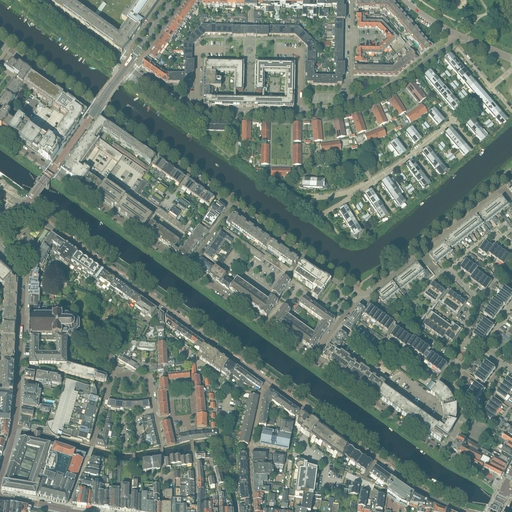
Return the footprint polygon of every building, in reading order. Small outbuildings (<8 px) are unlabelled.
[(54,0),(54,1),(52,4),(55,6),(58,9),(84,27),(84,26),(84,27),(87,28),(96,16),(94,15),(93,14),(73,0),(54,0)] [(96,16),(87,28),(89,30),(90,30),(89,31),(115,49),(118,51),(121,53),(121,54),(124,50),(126,47),(140,28),(140,27),(140,26),(139,26),(141,23),(143,24),(159,0),(135,0),(123,18),(131,24),(123,35),(98,17),(96,16)] [(189,0),(187,0),(182,8),(187,11),(186,11),(191,15),(197,6),(196,5),(189,0)] [(227,0),(218,0),(219,7),(219,9),(227,9),(227,7),(227,0)] [(235,0),(227,0),(227,7),(227,9),(236,9),(236,7),(235,0)] [(323,0),(324,18),(326,18),(329,15),(330,13),(328,13),(328,10),(326,10),(326,9),(325,9),(325,6),(331,6),(331,0),(323,0)] [(364,4),(364,8),(373,8),(373,0),(355,0),(355,3),(364,4)] [(373,0),(373,8),(380,8),(379,10),(380,10),(380,11),(381,11),(382,11),(382,10),(383,10),(384,10),(386,8),(385,7),(384,0),(373,0)] [(391,0),(384,0),(385,7),(386,8),(384,10),(385,10),(387,12),(392,7),(390,5),(393,2),(393,1),(391,0)] [(389,12),(398,22),(405,16),(403,14),(403,13),(400,9),(399,9),(393,2),(390,5),(392,7),(387,12),(388,13),(389,12)] [(182,8),(176,17),(184,24),(186,25),(188,21),(187,20),(191,15),(186,11),(187,11),(182,8)] [(335,14),(335,19),(343,19),(345,19),(345,8),(343,8),(336,8),(336,12),(335,12),(335,14)] [(262,19),(262,11),(254,11),(254,19),(259,19),(262,19)] [(405,33),(405,34),(405,35),(406,35),(407,35),(408,34),(409,35),(417,29),(415,27),(415,28),(414,26),(412,24),(410,21),(405,16),(398,22),(404,30),(404,31),(405,33)] [(176,17),(170,26),(179,32),(180,33),(186,25),(184,24),(176,17)] [(374,21),(374,28),(378,28),(379,30),(384,24),(381,21),(374,21)] [(202,26),(197,30),(202,36),(205,33),(206,34),(206,32),(203,29),(204,29),(204,22),(202,22),(202,26)] [(384,34),(389,29),(384,24),(379,30),(384,34)] [(170,26),(164,34),(172,41),(174,42),(176,38),(175,37),(179,32),(170,26)] [(237,27),(233,27),(232,27),(232,34),(232,36),(244,36),(244,27),(240,27),(240,26),(237,26),(237,27)] [(260,27),(256,27),(256,36),(267,37),(267,35),(267,27),(263,27),(263,26),(260,26),(260,27)] [(294,33),(294,35),(295,35),(297,37),(303,32),(298,27),(298,26),(296,26),(296,30),(294,33)] [(197,30),(195,28),(194,28),(196,31),(193,34),(196,36),(195,36),(198,40),(202,36),(197,30)] [(297,37),(301,41),(305,38),(304,38),(306,35),(303,33),(306,30),(305,29),(303,32),(297,37)] [(386,36),(386,38),(398,38),(397,37),(389,29),(384,34),(386,36)] [(421,49),(428,42),(424,38),(417,30),(418,30),(417,29),(409,35),(421,49)] [(192,34),(189,38),(194,43),(198,40),(195,36),(196,36),(193,34),(191,31),(190,32),(192,34)] [(309,33),(306,35),(304,38),(305,38),(301,41),(305,45),(311,40),(307,36),(310,34),(309,33)] [(164,34),(156,44),(163,49),(165,51),(172,41),(164,34)] [(182,43),(182,44),(187,44),(190,47),(192,47),(192,46),(194,43),(189,38),(184,42),(184,43),(182,43)] [(389,46),(398,38),(386,38),(386,39),(384,41),(389,46)] [(308,47),(308,49),(309,49),(312,46),(313,46),(319,46),(319,45),(315,45),(315,44),(311,40),(305,45),(308,47)] [(384,41),(379,45),(384,51),(386,49),(388,51),(390,48),(389,46),(384,41)] [(428,42),(421,49),(423,51),(422,52),(421,52),(420,52),(420,53),(420,54),(421,55),(422,55),(422,54),(433,45),(428,42)] [(156,44),(149,55),(158,62),(163,55),(170,55),(168,53),(165,51),(163,49),(156,44)] [(381,54),(384,51),(379,45),(378,46),(374,46),(374,54),(381,54)] [(417,58),(417,57),(410,49),(409,49),(408,50),(408,51),(409,53),(415,60),(417,58)] [(409,53),(392,67),(396,76),(405,69),(409,65),(415,60),(409,53)] [(448,65),(456,58),(454,56),(451,54),(444,60),(448,65)] [(147,57),(143,63),(151,68),(155,64),(151,62),(152,61),(147,57)] [(459,61),(456,58),(448,65),(453,70),(460,64),(458,61),(459,61)] [(12,60),(11,60),(10,59),(4,67),(13,74),(14,72),(20,76),(16,81),(22,85),(23,84),(30,74),(31,72),(19,63),(18,64),(12,60)] [(149,72),(153,75),(158,68),(161,64),(157,61),(155,64),(151,68),(149,72)] [(204,99),(203,106),(248,107),(293,108),(294,102),(294,100),(294,98),(294,63),(287,63),(285,63),(282,63),(276,63),(264,63),(263,63),(255,62),(244,62),(204,61),(204,71),(214,71),(224,71),(224,99),(204,99)] [(184,73),(185,73),(187,73),(191,73),(193,73),(193,62),(191,62),(185,62),(184,62),(184,66),(183,66),(183,68),(184,68),(184,73)] [(141,65),(142,67),(149,72),(151,68),(143,63),(141,65)] [(314,68),(315,64),(307,64),(307,63),(305,63),(305,75),(307,75),(314,75),(314,70),(316,70),(316,68),(314,68)] [(396,76),(392,67),(357,66),(357,64),(356,63),(355,63),(354,64),(354,76),(364,76),(370,76),(381,76),(387,77),(387,76),(392,76),(396,76)] [(344,64),(342,64),(335,64),(335,69),(333,69),(333,71),(335,71),(335,75),(342,76),(344,76),(344,64)] [(462,66),(460,64),(453,70),(457,75),(465,68),(463,65),(462,66)] [(153,75),(158,79),(161,74),(160,74),(162,71),(163,70),(159,67),(159,68),(158,68),(153,75)] [(457,75),(461,80),(468,73),(466,71),(467,70),(465,68),(457,75)] [(168,83),(168,75),(168,73),(167,73),(163,70),(162,71),(160,74),(161,74),(158,79),(163,83),(168,83)] [(432,71),(425,77),(427,80),(426,80),(428,83),(436,76),(432,71)] [(168,73),(168,75),(168,83),(180,83),(180,75),(180,74),(175,73),(175,72),(173,72),(173,73),(168,73)] [(219,78),(216,75),(215,74),(215,73),(213,73),(204,73),(204,88),(217,88),(223,88),(223,80),(220,80),(219,78)] [(461,80),(465,84),(473,77),(471,75),(470,76),(468,73),(461,80)] [(30,74),(23,84),(26,86),(32,90),(38,94),(44,98),(49,102),(54,105),(53,106),(54,107),(58,109),(66,115),(51,138),(59,144),(60,144),(61,145),(62,146),(79,122),(78,121),(82,115),(83,116),(87,110),(84,109),(82,107),(67,96),(65,95),(64,95),(63,95),(63,96),(62,95),(63,94),(36,75),(35,75),(34,75),(33,75),(33,76),(30,74)] [(319,85),(319,76),(314,76),(314,75),(307,75),(307,83),(311,83),(311,85),(319,85)] [(330,86),(330,76),(325,76),(325,75),(323,75),(323,76),(319,76),(319,85),(330,86)] [(334,76),(330,76),(330,86),(337,86),(337,84),(342,84),(342,76),(335,75),(334,76)] [(431,85),(433,87),(440,81),(436,76),(428,83),(430,85),(431,85)] [(475,80),(473,77),(465,84),(469,89),(477,82),(476,83),(474,81),(475,80)] [(22,85),(16,81),(13,79),(4,92),(6,93),(13,98),(14,99),(15,98),(14,97),(22,85)] [(434,90),(436,92),(444,85),(440,81),(433,87),(435,89),(434,90)] [(406,88),(412,96),(420,90),(414,82),(406,88)] [(477,82),(469,89),(473,94),(481,88),(478,85),(479,85),(477,82)] [(439,94),(441,96),(448,90),(444,85),(436,92),(439,95),(439,94)] [(481,88),(473,94),(482,104),(489,97),(481,88)] [(420,90),(412,96),(419,104),(427,98),(420,90)] [(442,99),(445,102),(452,95),(448,90),(441,96),(443,99),(442,99)] [(13,98),(6,93),(0,101),(0,107),(4,110),(6,111),(6,110),(14,99),(13,98)] [(388,99),(393,107),(400,103),(395,95),(388,99)] [(449,106),(449,107),(457,100),(452,95),(445,102),(447,104),(449,106)] [(482,104),(486,109),(494,102),(492,99),(491,100),(489,97),(482,104)] [(461,105),(457,100),(449,107),(451,109),(452,108),(454,111),(461,105)] [(494,102),(486,109),(490,113),(498,107),(496,104),(495,105),(493,103),(494,102)] [(406,112),(400,103),(393,107),(399,116),(406,112)] [(371,108),(375,116),(383,113),(379,104),(371,108)] [(422,105),(414,110),(419,117),(427,112),(422,105)] [(11,106),(8,111),(14,115),(17,110),(11,106)] [(500,109),(498,107),(490,113),(494,118),(502,112),(499,110),(500,109)] [(433,120),(441,114),(441,113),(440,114),(438,112),(439,111),(436,109),(429,115),(433,120)] [(2,126),(8,130),(14,122),(14,123),(15,122),(14,122),(13,123),(7,118),(8,117),(10,113),(6,110),(6,111),(4,110),(1,114),(0,113),(0,126),(2,127),(2,126)] [(410,123),(419,117),(414,110),(409,114),(406,116),(410,123)] [(352,115),(355,124),(362,121),(359,112),(352,115)] [(379,126),(382,125),(387,122),(383,113),(375,116),(379,126)] [(443,116),(441,114),(433,120),(437,125),(444,119),(442,117),(443,116)] [(503,114),(496,120),(500,125),(505,120),(506,121),(508,118),(506,115),(505,116),(503,114)] [(19,115),(14,122),(15,122),(14,123),(14,122),(8,130),(9,130),(8,131),(11,134),(12,133),(14,134),(14,136),(38,153),(47,160),(48,160),(48,161),(49,161),(50,161),(51,161),(51,160),(52,160),(58,151),(57,150),(61,145),(60,144),(59,144),(51,138),(50,138),(19,115)] [(99,189),(102,184),(94,178),(88,174),(90,171),(81,165),(95,145),(114,159),(118,162),(123,155),(119,152),(98,137),(103,129),(108,123),(101,118),(100,117),(99,116),(61,169),(63,171),(65,173),(77,181),(81,184),(87,188),(93,193),(96,188),(99,189)] [(333,119),(335,129),(344,127),(342,117),(333,119)] [(470,131),(478,124),(473,119),(466,125),(468,128),(470,131)] [(228,120),(203,120),(203,130),(228,130),(228,120)] [(250,121),(242,121),(242,131),(250,131),(250,121)] [(312,122),(313,131),(321,131),(320,121),(312,122)] [(366,131),(362,121),(355,124),(358,134),(363,132),(366,131)] [(103,129),(115,138),(119,131),(108,123),(103,129)] [(475,135),(482,129),(478,124),(470,131),(472,133),(473,133),(475,135)] [(344,127),(335,129),(337,138),(345,137),(344,127)] [(374,132),(377,139),(386,136),(383,128),(374,132)] [(409,139),(417,133),(413,128),(405,134),(407,137),(408,136),(410,139),(409,139)] [(450,140),(458,133),(455,131),(453,129),(445,135),(450,140)] [(483,130),(476,137),(478,139),(477,140),(480,143),(482,141),(482,140),(487,136),(483,130)] [(115,138),(127,146),(131,140),(119,131),(115,138)] [(242,141),(250,141),(250,131),(242,131),(242,141)] [(314,141),(322,141),(321,131),(313,131),(314,141)] [(365,135),(364,135),(367,143),(377,139),(374,132),(368,134),(365,135)] [(417,133),(409,139),(411,142),(412,141),(414,144),(422,138),(417,133)] [(458,133),(450,140),(454,145),(462,138),(460,135),(459,136),(457,134),(458,133)] [(464,140),(462,138),(454,145),(458,150),(465,143),(463,141),(464,140)] [(127,146),(139,155),(143,148),(131,140),(127,146)] [(390,146),(394,151),(403,145),(402,145),(400,143),(401,142),(399,140),(396,142),(394,140),(392,141),(390,142),(389,142),(388,143),(387,144),(387,145),(387,147),(389,147),(390,146)] [(340,142),(330,143),(331,151),(341,150),(341,149),(340,146),(340,142)] [(320,144),(321,153),(331,151),(330,143),(323,144),(320,144)] [(261,155),(269,155),(269,145),(261,145),(261,150),(258,150),(258,154),(261,154),(261,155)] [(404,147),(403,145),(394,151),(398,156),(406,151),(404,148),(404,147)] [(466,145),(459,151),(464,156),(469,151),(469,152),(472,150),(469,147),(468,147),(466,145)] [(155,157),(149,152),(143,148),(139,155),(151,163),(155,157)] [(426,160),(434,153),(430,148),(422,154),(424,157),(426,160)] [(429,165),(438,158),(434,153),(426,160),(426,159),(428,161),(427,162),(429,165)] [(162,162),(157,158),(152,166),(156,169),(162,162)] [(321,160),(317,163),(317,167),(324,163),(326,168),(330,166),(326,158),(321,160)] [(434,169),(442,163),(438,158),(429,165),(431,167),(432,167),(434,169)] [(410,172),(418,165),(416,163),(415,163),(414,161),(406,167),(410,172)] [(156,169),(161,172),(166,165),(162,162),(156,169)] [(171,168),(166,165),(161,172),(165,176),(171,168)] [(418,166),(418,165),(410,172),(414,177),(422,171),(420,168),(419,168),(418,166)] [(443,165),(435,171),(437,173),(437,174),(439,177),(442,175),(441,174),(447,170),(443,165)] [(165,176),(170,179),(175,171),(171,168),(165,176)] [(174,182),(179,175),(180,174),(175,171),(170,179),(174,182)] [(424,173),(422,171),(414,177),(413,179),(415,182),(417,181),(418,182),(425,176),(423,174),(424,173)] [(147,182),(151,177),(146,174),(143,179),(147,182)] [(184,178),(181,175),(180,174),(179,175),(174,182),(179,185),(184,178)] [(309,189),(310,189),(310,178),(304,178),(303,182),(299,187),(300,187),(301,188),(302,188),(306,189),(307,188),(309,188),(309,189)] [(392,178),(390,179),(389,179),(382,184),(383,187),(385,190),(395,182),(392,178)] [(426,178),(419,183),(423,189),(428,184),(429,185),(431,183),(429,180),(428,180),(426,178)] [(323,179),(316,179),(316,188),(319,188),(319,189),(322,190),(323,190),(324,189),(326,189),(327,188),(323,183),(323,179)] [(143,180),(134,192),(144,199),(145,198),(139,194),(142,190),(147,183),(143,180)] [(187,180),(182,187),(186,191),(192,183),(187,180)] [(102,199),(112,186),(105,181),(102,184),(99,189),(95,194),(98,195),(97,196),(100,198),(102,199)] [(165,193),(168,189),(158,182),(155,186),(165,193)] [(388,195),(399,187),(400,187),(396,182),(395,182),(385,190),(387,192),(386,192),(388,195)] [(186,191),(191,194),(196,186),(192,183),(186,191)] [(118,190),(112,186),(102,199),(104,201),(107,202),(109,204),(118,190)] [(152,190),(153,191),(162,197),(165,193),(155,186),(152,190)] [(196,186),(191,194),(195,197),(201,190),(196,186)] [(403,193),(399,187),(388,195),(390,198),(391,197),(393,200),(400,194),(403,193)] [(118,190),(109,204),(111,206),(111,205),(113,207),(114,207),(115,205),(117,207),(125,196),(126,196),(123,194),(118,190)] [(201,190),(195,197),(200,200),(205,193),(201,190)] [(361,196),(365,203),(368,201),(377,195),(375,193),(374,193),(372,190),(365,195),(364,194),(361,196)] [(153,191),(150,196),(161,203),(164,199),(162,197),(153,191)] [(205,193),(200,200),(204,204),(210,196),(205,193)] [(136,204),(126,217),(134,222),(136,224),(141,227),(143,229),(146,224),(153,216),(158,208),(147,200),(147,199),(142,195),(137,202),(136,204)] [(377,195),(368,201),(372,206),(380,201),(379,198),(378,198),(376,196),(377,195)] [(478,216),(483,222),(484,221),(485,223),(508,205),(507,202),(509,201),(505,195),(502,197),(502,196),(478,214),(479,215),(478,216)] [(116,208),(115,209),(118,211),(118,210),(120,212),(122,214),(132,201),(125,196),(117,207),(116,208)] [(157,207),(161,203),(150,196),(147,200),(157,207)] [(204,204),(209,207),(214,199),(210,196),(204,204)] [(401,196),(394,201),(396,204),(395,205),(397,208),(400,206),(405,201),(401,196)] [(182,199),(179,204),(186,209),(189,205),(182,199)] [(132,201),(122,214),(124,215),(125,215),(127,217),(128,216),(130,217),(139,206),(140,204),(137,202),(136,204),(132,201)] [(382,203),(380,201),(372,206),(375,212),(383,206),(381,204),(382,203)] [(225,207),(218,202),(215,206),(223,211),(225,209),(225,207)] [(176,208),(182,212),(181,212),(183,213),(185,215),(188,210),(186,209),(179,204),(176,208)] [(223,211),(215,206),(215,207),(213,205),(210,209),(220,215),(223,211)] [(342,218),(354,210),(350,205),(339,212),(341,214),(340,215),(342,218)] [(174,206),(171,211),(179,216),(180,217),(183,213),(181,212),(182,212),(176,208),(174,206)] [(389,215),(389,214),(387,210),(386,211),(384,208),(374,215),(376,219),(376,220),(378,223),(382,221),(380,219),(383,217),(390,217),(390,216),(389,215)] [(210,209),(206,214),(208,215),(216,221),(219,216),(212,211),(210,209)] [(354,210),(342,218),(343,217),(344,220),(345,223),(354,218),(357,216),(354,210)] [(176,220),(179,216),(171,211),(168,215),(169,215),(171,217),(173,219),(176,220)] [(226,224),(230,227),(232,225),(263,247),(269,239),(234,214),(233,214),(226,224)] [(216,221),(208,215),(205,220),(213,225),(216,221)] [(502,218),(511,229),(511,228),(511,224),(505,215),(502,218)] [(447,242),(446,243),(451,248),(452,248),(483,224),(482,223),(483,222),(478,216),(477,216),(446,240),(447,242)] [(349,228),(357,223),(354,218),(345,223),(347,226),(348,225),(349,228)] [(210,230),(213,225),(205,220),(202,225),(210,230)] [(179,241),(156,225),(151,221),(151,222),(148,226),(146,224),(143,229),(150,233),(153,236),(177,253),(179,251),(174,248),(179,242),(179,241)] [(358,225),(350,230),(352,232),(351,233),(353,235),(353,236),(354,237),(355,238),(356,239),(359,232),(362,230),(358,225)] [(199,227),(182,250),(180,249),(180,248),(179,251),(177,253),(187,260),(188,260),(209,231),(205,228),(203,230),(199,227)] [(57,255),(61,249),(65,243),(56,237),(48,232),(41,243),(43,245),(49,248),(48,249),(50,251),(53,252),(57,255)] [(217,237),(225,243),(226,241),(230,244),(232,241),(228,238),(224,235),(220,233),(217,237)] [(220,249),(225,243),(217,237),(212,243),(220,249)] [(268,248),(292,265),(294,262),(296,264),(298,260),(272,241),(269,239),(263,247),(267,250),(268,248)] [(489,244),(485,241),(479,249),(483,252),(489,244)] [(65,243),(61,249),(57,255),(55,258),(60,262),(61,261),(60,260),(65,254),(68,255),(69,253),(68,252),(71,248),(69,246),(65,243)] [(216,255),(220,249),(212,243),(208,249),(216,255)] [(436,266),(437,265),(436,263),(451,251),(450,249),(451,248),(446,243),(445,243),(429,255),(434,260),(433,261),(432,262),(436,266)] [(487,255),(489,253),(495,244),(494,244),(493,246),(489,244),(483,252),(487,255)] [(489,253),(493,256),(499,247),(495,244),(489,253)] [(40,251),(48,255),(51,257),(53,252),(50,251),(48,249),(49,248),(43,245),(41,248),(42,248),(40,251)] [(229,255),(233,249),(229,246),(225,252),(227,253),(229,255)] [(493,256),(496,259),(503,250),(499,247),(493,256)] [(67,267),(68,266),(77,252),(73,249),(71,248),(68,252),(69,253),(68,255),(65,254),(60,260),(61,261),(60,262),(63,264),(67,267)] [(208,249),(204,255),(216,264),(217,262),(218,262),(216,260),(215,261),(213,260),(216,255),(208,249)] [(507,253),(503,250),(496,259),(500,262),(507,253)] [(40,251),(36,258),(48,263),(48,264),(50,261),(50,260),(49,260),(48,259),(48,258),(47,257),(48,255),(40,251)] [(453,251),(451,253),(454,258),(452,260),(454,263),(455,261),(456,261),(458,259),(459,259),(457,256),(453,251)] [(78,252),(68,265),(75,266),(83,256),(79,253),(79,254),(77,252),(78,252)] [(266,252),(264,255),(262,258),(268,262),(272,256),(266,252)] [(504,264),(510,256),(507,253),(500,262),(504,264)] [(75,267),(73,269),(75,271),(76,271),(78,268),(80,270),(88,260),(84,257),(82,256),(83,256),(75,266),(75,267)] [(268,262),(274,266),(278,260),(272,256),(268,262)] [(39,269),(40,269),(39,270),(41,271),(44,272),(45,271),(44,271),(48,263),(36,258),(34,264),(38,265),(39,269)] [(196,266),(202,271),(207,264),(201,259),(196,266)] [(460,268),(464,270),(470,262),(466,259),(460,268)] [(83,273),(85,275),(93,264),(90,261),(88,260),(80,270),(78,273),(81,275),(83,273)] [(284,264),(278,260),(274,266),(280,270),(284,264)] [(296,264),(294,262),(292,265),(289,268),(284,264),(280,270),(289,276),(296,264)] [(311,297),(317,301),(318,300),(320,298),(319,297),(320,297),(322,295),(321,295),(326,288),(328,286),(328,285),(330,283),(330,282),(325,278),(324,278),(320,276),(320,275),(317,273),(316,272),(314,271),(308,267),(308,266),(306,265),(305,265),(305,264),(303,262),(302,263),(301,262),(297,268),(298,269),(293,276),(294,277),(294,278),(296,279),(297,279),(297,280),(299,281),(306,285),(306,286),(308,287),(309,287),(308,288),(311,290),(311,289),(312,290),(311,291),(313,293),(311,297)] [(474,264),(470,262),(464,270),(468,273),(474,264)] [(0,281),(3,285),(12,275),(0,263),(0,281)] [(394,282),(393,282),(398,289),(399,288),(400,289),(423,271),(421,269),(424,267),(421,264),(419,266),(416,263),(393,281),(394,282)] [(40,272),(41,272),(41,271),(39,270),(40,269),(39,269),(38,265),(34,264),(32,270),(40,272)] [(90,280),(92,277),(99,268),(95,265),(93,264),(85,275),(84,277),(86,279),(87,278),(90,280)] [(213,268),(207,264),(202,271),(208,275),(213,268)] [(468,273),(471,276),(478,267),(474,264),(468,273)] [(220,284),(225,277),(224,276),(226,274),(214,266),(213,268),(208,275),(220,284)] [(470,278),(474,281),(480,273),(476,270),(478,268),(478,267),(471,276),(470,278)] [(99,268),(92,277),(98,282),(105,272),(99,268)] [(101,289),(103,286),(110,276),(105,272),(98,282),(96,285),(101,289)] [(484,275),(480,273),(474,281),(478,284),(484,275)] [(12,275),(3,285),(4,284),(5,285),(4,294),(3,297),(4,297),(4,306),(3,305),(3,309),(4,309),(3,317),(2,317),(2,320),(3,320),(3,324),(15,325),(16,325),(16,321),(15,321),(16,318),(16,309),(16,307),(17,307),(17,297),(17,295),(18,285),(17,285),(17,283),(18,283),(18,280),(12,275)] [(478,284),(482,287),(488,278),(484,275),(478,284)] [(31,276),(29,285),(43,287),(44,279),(39,278),(31,276)] [(109,289),(115,280),(110,276),(103,286),(106,288),(108,290),(109,289)] [(228,290),(233,283),(225,277),(220,284),(228,290)] [(273,293),(272,293),(270,296),(276,301),(278,298),(290,282),(283,277),(272,292),(273,293)] [(236,278),(236,279),(233,283),(228,290),(241,299),(249,288),(250,287),(238,278),(237,279),(236,278)] [(482,287),(486,290),(492,281),(488,278),(482,287)] [(115,280),(109,289),(114,293),(114,292),(120,283),(115,280)] [(505,288),(497,299),(504,305),(505,306),(511,296),(511,292),(508,290),(509,288),(499,281),(498,283),(505,288)] [(376,295),(381,301),(382,303),(398,291),(397,289),(398,289),(393,282),(392,283),(391,282),(376,295)] [(441,297),(445,291),(433,282),(424,294),(436,303),(439,300),(440,300),(442,297),(441,297)] [(120,283),(114,292),(119,296),(125,287),(120,283)] [(125,287),(119,296),(123,299),(124,298),(126,300),(127,299),(129,300),(130,301),(135,294),(131,291),(132,291),(126,287),(125,287)] [(262,297),(249,288),(241,299),(254,308),(262,297)] [(458,314),(461,309),(466,302),(450,291),(450,292),(448,290),(441,300),(443,301),(442,303),(458,314)] [(140,298),(135,294),(130,301),(129,300),(126,304),(129,306),(131,303),(131,304),(134,305),(135,305),(136,305),(140,298)] [(267,300),(263,306),(270,312),(277,302),(276,301),(270,296),(267,300)] [(29,307),(40,307),(40,303),(39,303),(40,298),(28,297),(28,307),(29,307)] [(267,300),(262,297),(254,308),(266,317),(270,312),(263,306),(267,300)] [(299,305),(314,316),(319,308),(304,297),(299,305)] [(153,320),(159,311),(140,298),(136,305),(135,305),(135,306),(142,311),(140,313),(145,317),(146,315),(153,320)] [(493,321),(504,305),(497,299),(495,299),(484,315),(493,321)] [(354,311),(351,316),(358,321),(360,317),(360,316),(362,314),(362,315),(363,313),(365,314),(366,311),(364,310),(368,304),(363,301),(359,306),(358,305),(355,310),(356,310),(354,312),(354,311)] [(370,307),(371,306),(368,304),(364,310),(366,311),(365,314),(364,315),(387,333),(394,324),(370,307)] [(272,321),(279,326),(287,315),(290,311),(283,306),(272,321)] [(335,319),(328,315),(319,308),(314,316),(322,321),(329,326),(329,327),(335,319)] [(443,339),(444,337),(445,336),(452,327),(451,326),(432,312),(433,310),(429,308),(427,311),(429,313),(427,315),(425,313),(424,315),(428,318),(423,324),(443,339)] [(80,322),(80,321),(79,321),(74,316),(75,315),(74,315),(74,316),(69,315),(69,314),(68,314),(68,315),(66,315),(66,314),(65,314),(65,315),(62,315),(62,313),(52,313),(52,314),(47,313),(47,314),(31,313),(31,312),(29,312),(29,315),(28,315),(28,316),(29,316),(29,319),(28,319),(28,320),(28,321),(29,321),(28,328),(28,329),(28,330),(28,333),(28,334),(28,337),(30,337),(67,337),(67,338),(70,338),(71,337),(71,335),(73,335),(74,335),(74,334),(79,330),(80,330),(80,329),(79,329),(79,322),(80,322)] [(479,316),(481,317),(485,320),(473,336),(482,342),(494,326),(487,322),(488,320),(481,314),(479,316)] [(166,324),(170,328),(174,322),(165,315),(165,323),(166,324)] [(298,322),(287,315),(279,326),(290,334),(298,322)] [(355,325),(358,321),(351,316),(348,320),(347,322),(347,321),(343,326),(350,331),(353,326),(355,324),(355,325)] [(320,338),(329,326),(322,321),(313,333),(320,338)] [(179,325),(174,322),(170,328),(175,331),(179,325)] [(301,342),(309,330),(298,322),(290,334),(301,342)] [(1,355),(1,360),(14,361),(14,356),(14,353),(15,344),(14,344),(14,342),(15,342),(15,337),(15,333),(16,333),(16,332),(15,332),(15,330),(16,330),(15,330),(15,325),(3,324),(2,324),(2,329),(1,329),(1,332),(2,332),(2,337),(2,341),(1,341),(1,344),(2,344),(1,352),(1,355)] [(452,327),(445,336),(444,337),(452,342),(459,333),(460,334),(462,331),(461,330),(461,329),(453,324),(451,326),(452,327)] [(179,336),(180,335),(184,329),(179,325),(175,331),(174,332),(174,333),(178,336),(179,336)] [(405,348),(407,346),(411,339),(396,328),(397,326),(395,325),(388,335),(390,336),(389,337),(405,348)] [(189,332),(184,329),(180,335),(185,338),(189,332)] [(320,338),(313,333),(309,330),(301,342),(310,348),(312,349),(320,338)] [(336,351),(336,350),(346,336),(340,331),(332,342),(333,342),(329,347),(336,351)] [(185,338),(190,342),(194,336),(189,332),(185,338)] [(190,342),(189,343),(194,347),(199,340),(194,336),(190,342)] [(452,345),(454,347),(461,337),(459,336),(452,345)] [(67,338),(67,337),(30,337),(30,343),(29,365),(38,365),(38,363),(56,364),(56,365),(60,365),(66,365),(66,364),(67,338)] [(411,339),(407,346),(422,358),(417,364),(419,366),(426,356),(425,354),(428,349),(412,337),(411,339)] [(194,347),(199,351),(199,350),(204,343),(199,340),(194,347)] [(123,355),(120,360),(124,362),(125,363),(126,363),(127,364),(138,370),(140,367),(130,360),(131,359),(129,358),(131,354),(136,347),(138,347),(138,349),(155,351),(156,348),(138,346),(138,345),(154,347),(155,343),(146,342),(140,342),(132,341),(127,349),(126,350),(123,355)] [(159,367),(158,367),(158,371),(159,378),(163,377),(163,375),(166,375),(166,372),(167,372),(167,368),(166,368),(166,366),(171,365),(171,367),(174,366),(173,364),(174,364),(173,360),(167,360),(167,358),(166,343),(164,343),(158,343),(158,344),(159,367)] [(206,363),(206,364),(207,363),(206,363),(214,351),(215,351),(214,350),(214,351),(208,346),(208,347),(204,344),(204,343),(199,350),(199,351),(203,354),(200,359),(206,363)] [(321,356),(328,360),(340,369),(348,359),(336,350),(336,351),(329,347),(328,346),(321,356)] [(175,366),(185,365),(184,361),(178,362),(177,349),(175,348),(173,347),(175,366)] [(509,359),(510,358),(511,357),(500,350),(499,352),(509,359)] [(217,352),(215,351),(214,351),(206,363),(207,363),(206,364),(208,365),(210,366),(214,369),(216,370),(220,373),(221,372),(229,361),(219,354),(219,353),(217,352)] [(430,354),(424,362),(440,374),(446,365),(430,354)] [(340,369),(358,382),(367,371),(360,366),(359,367),(356,364),(353,362),(348,359),(340,369)] [(236,366),(229,361),(221,372),(230,379),(233,375),(231,374),(236,366)] [(0,425),(1,425),(1,420),(10,421),(13,392),(13,388),(13,380),(14,362),(4,362),(2,391),(0,390),(0,425)] [(475,378),(483,384),(495,368),(486,362),(475,378)] [(104,383),(106,382),(106,381),(107,379),(107,378),(106,377),(105,376),(96,373),(97,372),(66,364),(66,365),(60,365),(59,371),(90,380),(94,381),(94,380),(103,383),(104,383)] [(242,386),(244,383),(249,376),(242,370),(236,366),(234,370),(237,372),(238,373),(236,375),(237,376),(236,378),(239,380),(235,386),(240,389),(242,386)] [(34,380),(35,372),(25,371),(25,377),(25,379),(34,380)] [(358,382),(376,395),(384,385),(385,384),(380,380),(379,381),(375,378),(373,376),(369,373),(367,371),(358,382)] [(48,375),(37,373),(35,381),(44,383),(43,388),(50,389),(51,384),(59,385),(58,390),(60,390),(63,379),(61,378),(61,377),(50,375),(48,375)] [(248,384),(251,387),(256,380),(249,376),(244,383),(247,385),(248,384)] [(90,387),(87,386),(65,379),(63,387),(53,421),(46,423),(47,425),(47,427),(49,430),(50,431),(51,433),(52,434),(53,435),(54,435),(55,434),(56,435),(60,436),(86,442),(85,442),(85,441),(89,442),(92,431),(99,405),(100,406),(101,400),(96,398),(96,396),(96,394),(96,392),(96,390),(95,388),(94,386),(92,384),(92,385),(90,387)] [(249,390),(253,391),(256,386),(260,389),(262,385),(256,380),(251,387),(249,390)] [(511,391),(511,389),(511,385),(505,381),(502,385),(511,391)] [(430,393),(434,396),(437,399),(439,401),(441,405),(442,408),(443,411),(443,415),(442,419),(441,422),(439,425),(439,426),(440,427),(433,436),(440,442),(444,436),(446,438),(449,434),(449,433),(450,433),(453,428),(455,423),(456,417),(456,410),(455,405),(453,399),(450,394),(446,389),(445,389),(443,388),(444,387),(441,385),(438,383),(430,393)] [(464,399),(473,406),(484,390),(476,383),(464,399)] [(24,385),(23,395),(40,397),(41,390),(38,390),(38,387),(24,385)] [(384,385),(376,395),(377,395),(376,396),(382,400),(411,421),(424,430),(433,436),(440,427),(439,426),(439,425),(416,408),(413,406),(390,390),(389,389),(384,385)] [(508,395),(511,391),(502,385),(499,389),(508,395)] [(267,392),(265,395),(273,400),(293,415),(292,416),(291,420),(290,420),(284,419),(283,421),(282,421),(280,430),(280,432),(281,433),(291,434),(293,423),(294,417),(299,411),(276,395),(269,389),(267,392)] [(505,399),(508,395),(499,389),(496,393),(505,399)] [(22,406),(38,408),(39,405),(40,397),(23,395),(22,406)] [(262,405),(259,425),(261,426),(263,426),(266,427),(266,425),(272,426),(274,427),(274,425),(275,420),(270,419),(269,422),(267,421),(267,420),(269,406),(270,405),(273,400),(265,395),(263,397),(262,402),(262,405)] [(494,398),(491,402),(500,408),(502,404),(494,398)] [(108,401),(106,401),(104,406),(106,407),(115,409),(116,401),(108,399),(108,401)] [(124,402),(116,401),(115,409),(124,410),(124,402)] [(148,401),(140,402),(141,410),(151,408),(151,404),(149,404),(149,402),(148,401)] [(132,402),(124,402),(124,410),(132,410),(132,402)] [(132,410),(141,410),(140,402),(132,402),(132,410)] [(497,412),(500,408),(491,402),(488,406),(497,412)] [(494,416),(497,412),(488,406),(485,410),(494,416)] [(34,410),(22,408),(21,418),(29,419),(30,416),(33,416),(34,410)] [(491,420),(494,416),(485,410),(482,414),(491,420)] [(105,420),(104,425),(111,426),(113,413),(108,412),(105,420)] [(329,452),(331,453),(333,455),(334,454),(342,459),(344,456),(347,446),(345,444),(346,444),(336,437),(331,434),(321,426),(321,427),(318,425),(315,422),(311,419),(310,419),(308,417),(301,412),(299,416),(297,427),(301,430),(300,431),(303,433),(305,435),(309,438),(310,436),(316,440),(315,442),(318,444),(319,443),(330,451),(329,452)] [(146,416),(146,417),(147,419),(142,420),(143,423),(153,421),(152,415),(146,416)] [(511,427),(510,427),(507,424),(502,421),(503,419),(500,418),(496,424),(495,425),(497,426),(499,428),(502,430),(504,431),(504,432),(506,433),(508,430),(510,431),(508,434),(511,436),(511,427)] [(0,429),(1,430),(2,429),(9,431),(9,430),(9,427),(10,422),(10,421),(1,420),(1,425),(0,425),(0,429)] [(149,430),(155,429),(153,421),(143,423),(143,427),(147,426),(147,427),(148,427),(149,430)] [(111,426),(104,425),(102,434),(99,433),(99,434),(106,436),(108,437),(108,438),(111,439),(111,438),(116,439),(115,426),(111,426)] [(146,436),(147,440),(148,440),(148,439),(157,437),(155,429),(149,430),(150,435),(146,436)] [(260,433),(258,441),(260,441),(259,445),(268,447),(278,449),(279,449),(288,451),(291,435),(291,434),(281,433),(280,432),(280,430),(278,430),(276,429),(275,430),(275,432),(271,431),(262,429),(261,433),(260,433)] [(193,440),(217,438),(217,430),(192,433),(193,440)] [(499,437),(502,439),(511,444),(511,437),(504,432),(504,431),(502,430),(499,437)] [(50,444),(39,442),(41,432),(35,431),(33,440),(28,438),(27,438),(21,437),(21,438),(17,447),(8,470),(4,481),(3,481),(1,490),(14,492),(23,494),(36,495),(42,474),(43,470),(41,469),(51,444),(50,444)] [(179,443),(190,441),(189,433),(178,436),(179,443)] [(108,438),(108,437),(106,436),(99,434),(98,436),(95,446),(105,449),(107,440),(111,441),(111,439),(108,438)] [(456,441),(462,444),(465,439),(460,436),(456,441)] [(148,439),(148,440),(147,440),(147,444),(152,443),(153,447),(159,446),(157,437),(148,439)] [(497,441),(503,445),(511,450),(511,444),(502,439),(499,437),(497,441)] [(456,441),(452,449),(457,452),(459,453),(463,445),(466,440),(465,439),(462,444),(456,441)] [(466,440),(463,445),(467,447),(471,449),(469,452),(468,452),(466,455),(467,455),(466,458),(469,460),(470,457),(473,458),(480,461),(486,465),(489,459),(481,455),(484,450),(481,449),(478,446),(466,440)] [(376,442),(372,447),(387,458),(390,453),(376,442)] [(50,444),(51,444),(41,469),(43,470),(44,470),(36,495),(55,500),(55,501),(60,503),(61,502),(67,503),(68,501),(71,492),(75,482),(76,479),(84,455),(85,455),(87,455),(86,455),(85,454),(75,452),(75,451),(55,444),(55,445),(54,444),(51,444),(51,443),(50,443),(50,444)] [(466,455),(468,452),(465,450),(467,447),(463,445),(459,453),(459,454),(466,458),(467,455),(466,455)] [(496,449),(502,453),(503,453),(511,458),(511,457),(511,452),(501,446),(499,445),(497,449),(496,449)] [(347,446),(344,456),(349,460),(355,451),(348,446),(347,446)] [(489,459),(496,463),(506,469),(508,465),(492,455),(484,450),(481,455),(489,459)] [(355,451),(349,460),(356,465),(362,456),(355,451)] [(494,452),(492,455),(508,465),(511,458),(503,453),(502,453),(500,456),(494,452)] [(92,457),(88,463),(90,464),(94,465),(94,464),(99,465),(100,458),(100,457),(99,457),(98,457),(93,456),(92,457)] [(356,465),(355,465),(360,469),(367,460),(362,456),(356,465)] [(160,469),(161,458),(143,460),(143,471),(160,469)] [(484,468),(486,465),(480,461),(473,458),(472,461),(484,468)] [(290,489),(289,496),(294,496),(302,498),(303,494),(312,495),(315,496),(316,496),(321,497),(322,493),(313,492),(314,490),(316,472),(316,469),(307,466),(307,461),(300,459),(298,459),(297,462),(295,462),(295,466),(298,469),(296,487),(293,487),(293,490),(290,489)] [(367,460),(360,469),(365,472),(372,463),(367,459),(367,460)] [(496,463),(489,459),(486,465),(504,473),(506,469),(496,463)] [(119,498),(120,487),(121,487),(121,485),(121,483),(122,464),(122,461),(111,460),(110,463),(118,464),(117,483),(117,487),(110,486),(109,509),(119,510),(120,511),(120,498),(119,498)] [(202,462),(196,463),(197,471),(202,470),(206,470),(206,466),(202,466),(202,462)] [(269,467),(252,465),(253,477),(271,477),(272,477),(271,473),(272,473),(272,467),(271,467),(271,464),(269,464),(269,467)] [(504,473),(486,465),(484,468),(502,477),(504,473)] [(375,466),(369,473),(377,479),(383,471),(375,466)] [(82,472),(82,473),(88,474),(99,476),(99,471),(88,468),(85,467),(82,472)] [(383,471),(377,479),(384,485),(382,488),(385,490),(386,486),(388,487),(390,477),(389,476),(383,471)] [(185,479),(180,480),(180,482),(185,482),(185,481),(194,481),(193,472),(192,472),(187,473),(188,477),(185,477),(185,478),(186,479),(185,479)] [(223,483),(221,475),(216,477),(218,485),(218,486),(220,486),(220,487),(225,486),(224,483),(223,483)] [(408,489),(398,482),(396,481),(390,477),(388,487),(387,493),(400,501),(403,503),(406,504),(408,505),(410,498),(414,493),(411,491),(408,489)] [(80,478),(77,484),(84,486),(88,487),(93,488),(93,482),(93,481),(88,480),(88,479),(86,479),(86,480),(80,478)] [(248,488),(247,483),(238,484),(240,500),(249,499),(248,494),(249,494),(248,488)] [(84,486),(77,484),(76,488),(80,488),(79,494),(78,499),(77,505),(82,505),(84,486)] [(341,492),(341,493),(357,496),(359,485),(355,484),(352,484),(352,486),(351,490),(348,490),(342,489),(341,492)] [(120,511),(130,511),(131,511),(131,502),(132,497),(129,496),(129,485),(121,485),(121,487),(120,498),(120,511)] [(149,493),(141,493),(141,511),(152,511),(153,504),(153,502),(149,502),(149,501),(151,501),(151,499),(153,499),(153,495),(153,494),(153,488),(149,489),(149,493)] [(197,498),(197,502),(203,502),(203,500),(205,500),(205,495),(205,490),(198,490),(197,498)] [(162,504),(162,511),(170,511),(171,503),(171,500),(172,500),(172,499),(172,496),(172,491),(165,491),(165,499),(166,503),(164,504),(162,504)] [(226,492),(221,492),(219,492),(219,494),(219,503),(225,503),(225,504),(228,504),(231,504),(232,504),(232,502),(229,502),(230,502),(230,501),(229,501),(229,500),(228,499),(227,499),(227,498),(226,498),(226,492)] [(358,506),(358,507),(359,506),(364,507),(364,509),(369,510),(370,507),(365,506),(366,499),(368,493),(365,493),(363,492),(361,492),(360,493),(358,506)] [(418,508),(420,508),(424,509),(427,500),(414,493),(410,498),(408,505),(417,509),(418,509),(418,508)] [(294,511),(305,511),(306,511),(308,511),(309,511),(312,495),(303,494),(302,498),(300,509),(296,508),(294,511)] [(268,511),(274,511),(275,511),(276,502),(274,502),(275,495),(271,495),(269,506),(269,511),(268,511)] [(375,509),(374,511),(381,511),(384,496),(380,495),(377,495),(377,496),(376,501),(375,509)] [(260,508),(260,506),(262,506),(262,501),(254,500),(254,506),(254,509),(260,508)] [(424,509),(426,509),(433,510),(434,510),(434,504),(427,500),(424,509)] [(246,511),(247,511),(246,507),(245,501),(243,502),(237,503),(238,504),(238,511),(246,511)] [(319,511),(330,511),(331,508),(327,507),(328,503),(320,501),(319,511)]
